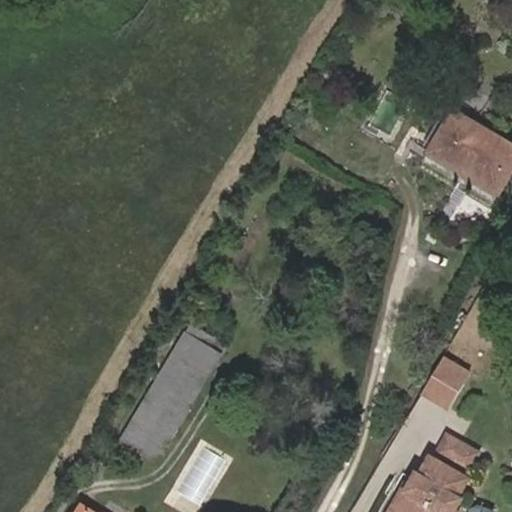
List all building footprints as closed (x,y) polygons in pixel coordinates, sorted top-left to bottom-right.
[(511,173),(511,142),(456,111),(433,151),(427,161),(495,202),(501,192),(511,173)] [(157,465),(222,355),(187,333),(120,444),(157,465)] [(452,407),(474,367),(445,352),(423,392),(452,407)] [(479,454),(450,437),(441,452),(469,469),(479,454)] [(456,511),(461,505),(464,499),(460,497),(470,481),(454,471),(433,458),(422,474),(421,473),(418,478),(412,489),(416,491),(412,497),(404,493),(392,511),(456,511)] [(416,491),(412,489),(407,486),(404,493),(412,497),(416,491)]
